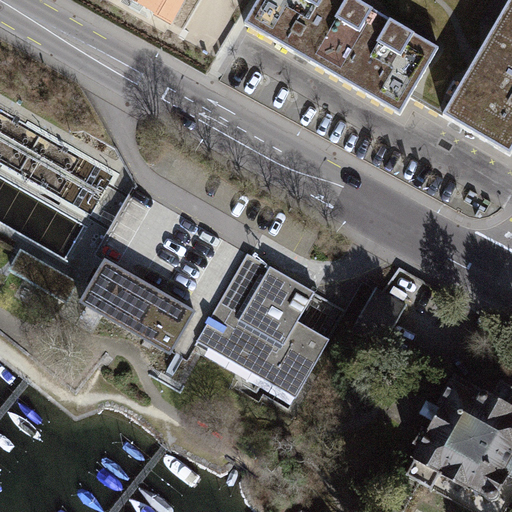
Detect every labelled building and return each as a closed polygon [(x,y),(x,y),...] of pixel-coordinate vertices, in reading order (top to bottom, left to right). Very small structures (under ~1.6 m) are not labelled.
[(131,0),(171,23),(184,0),(131,0)] [(511,0),(264,0),(248,28),(404,116),(414,99),(449,118),(511,154),(511,0)] [(0,217),(71,258),(122,169),(0,98),(0,217)] [(22,247),(8,271),(65,305),(79,282),(22,247)] [(295,395),(327,340),(300,324),(317,294),(245,252),(196,338),(295,395)] [(196,309),(105,257),(80,299),(170,358),(196,309)] [(408,306),(377,291),(352,339),(383,355),(408,306)] [(511,403),(510,402),(465,379),(415,472),(491,511),(499,511),(511,489),(511,403)]
